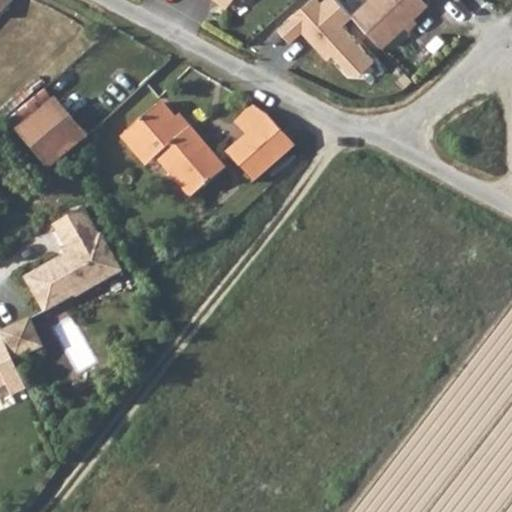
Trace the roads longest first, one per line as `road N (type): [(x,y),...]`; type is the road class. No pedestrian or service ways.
road 1 (unclassified): [(511,209),(104,0)]
road 2 (track): [(389,145),(511,20)]
